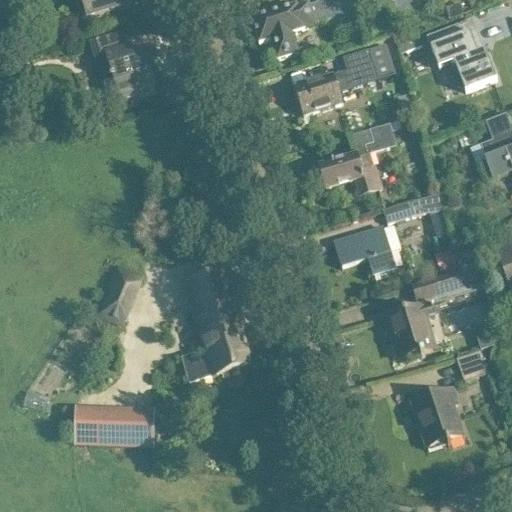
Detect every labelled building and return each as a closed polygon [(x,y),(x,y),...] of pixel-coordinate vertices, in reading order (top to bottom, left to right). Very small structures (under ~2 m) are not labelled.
[(72,0),(73,1),(75,0),(77,0),(79,3),(82,2),(88,22),(132,8),(129,0),(72,0)] [(298,8),(252,22),(260,48),(271,44),(277,64),(300,57),(294,37),(318,30),(317,27),(352,16),(346,0),(338,0),(311,9),(310,6),(299,9),(298,8)] [(464,39),(459,28),(427,40),(439,71),(455,65),(466,96),(497,84),(486,54),(484,55),(476,34),(464,39)] [(155,81),(146,52),(125,59),(122,48),(127,47),(123,34),(89,45),(101,83),(112,79),(120,104),(143,97),(139,86),(155,81)] [(423,50),(418,38),(396,46),(401,59),(423,50)] [(386,48),(344,61),(348,74),(294,91),(304,120),(343,108),(339,95),(395,77),(386,48)] [(493,142),(481,146),(494,180),(511,173),(511,131),(506,115),(486,123),(493,142)] [(373,169),(370,159),(397,151),(390,127),(349,140),(353,153),(354,153),(356,159),(319,170),(327,193),(356,184),(361,199),(382,193),(375,169),(373,169)] [(438,197),(408,206),(383,213),(387,227),(412,220),(423,218),(432,217),(438,240),(450,237),(438,197)] [(383,231),(335,246),(342,271),(369,263),(374,279),(396,272),(383,231)] [(511,249),(497,255),(511,293),(511,249)] [(436,317),(434,309),(483,296),(475,269),(479,268),(474,251),(456,258),(461,276),(459,277),(413,291),(419,311),(390,319),(398,345),(394,346),(399,363),(403,362),(403,363),(421,358),(422,361),(425,360),(424,356),(432,354),(422,321),(436,317)] [(205,354),(182,361),(190,388),(252,369),(240,328),(243,327),(227,274),(185,287),(205,354)] [(481,354),(457,362),(464,384),(488,377),(481,354)] [(454,392),(413,406),(429,454),(448,448),(448,450),(451,449),(449,443),(462,439),(452,409),(459,406),(454,392)] [(155,452),(156,419),(77,417),(76,450),(155,452)]
